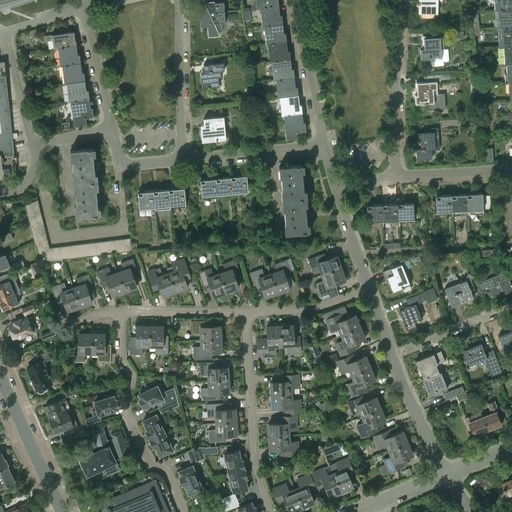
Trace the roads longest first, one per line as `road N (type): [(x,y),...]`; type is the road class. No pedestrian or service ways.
road 1 (residential): [(122,312),(118,361),(130,378),(125,414),(148,464),(168,473),(183,511)]
road 2 (residential): [(244,312),(253,461),(269,511)]
road 3 (residential): [(393,176),(398,0)]
road 4 (residential): [(180,160),(178,0)]
road 5 (secondary): [(63,511),(0,373)]
road 6 (residential): [(323,146),(292,0)]
road 7 (residential): [(180,160),(323,146)]
road 8 (residential): [(445,474),(391,355)]
road 9 (residential): [(391,355),(511,306)]
road 10 (residential): [(244,312),(318,307),(369,289)]
road 11 (residential): [(110,127),(82,5)]
road 12 (residential): [(122,312),(244,312)]
road 13 (residential): [(32,147),(4,30)]
